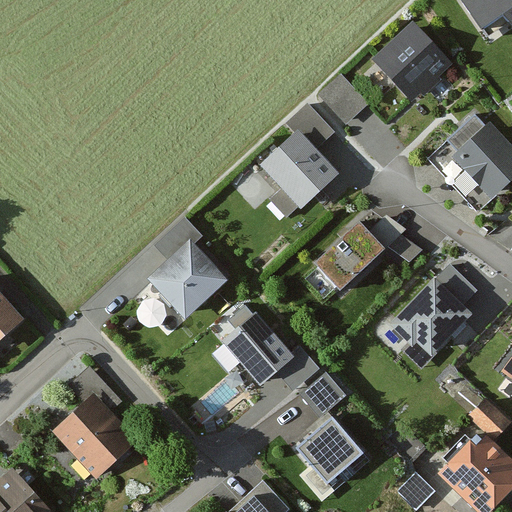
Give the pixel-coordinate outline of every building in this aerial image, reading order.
[(511,0),(459,0),(482,34),(502,20),(511,29),(511,0)] [(376,64),(412,102),(449,67),(413,29),(376,64)] [(369,103),(340,73),(318,93),(347,124),(369,103)] [(286,123),(295,133),(298,130),(316,149),(334,132),(307,104),(286,123)] [(439,143),(489,196),(511,174),(511,152),(473,111),(439,143)] [(261,165),(301,209),(338,174),(316,149),(298,130),(295,133),(261,165)] [(379,247),(351,219),(310,260),(337,288),(379,247)] [(224,277),(185,237),(144,276),(182,316),(224,277)] [(465,312),(429,277),(383,324),(405,346),(411,340),(425,353),(465,312)] [(0,330),(16,316),(0,299),(0,330)] [(285,353),(249,311),(219,337),(258,382),(272,370),(288,388),(314,366),(296,344),(285,353)] [(511,349),(498,370),(511,379),(511,349)] [(340,394),(320,372),(296,394),(318,418),(289,445),(323,483),(359,450),(323,410),(340,394)] [(49,429),(92,475),(133,437),(90,391),(49,429)] [(427,466),(473,511),(477,511),(511,477),(511,463),(488,439),(505,422),(479,397),(460,416),(468,424),(427,466)] [(0,511),(49,511),(9,472),(0,481),(0,480),(0,511)] [(261,479),(226,511),(278,511),(285,505),(261,479)]
